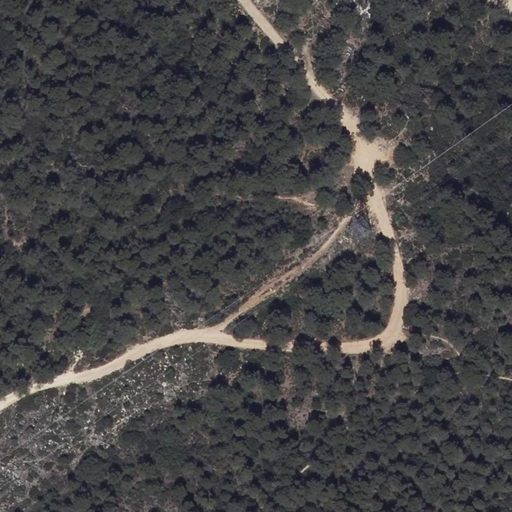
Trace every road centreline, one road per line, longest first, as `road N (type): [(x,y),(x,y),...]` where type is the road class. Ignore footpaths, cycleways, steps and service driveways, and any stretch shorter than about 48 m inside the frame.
road 1 (track): [(243,0),(358,133),(402,271),(405,299),(394,328),(379,345),(343,350),(184,337),(0,406)]
road 2 (track): [(372,189),(325,244),(199,337)]
